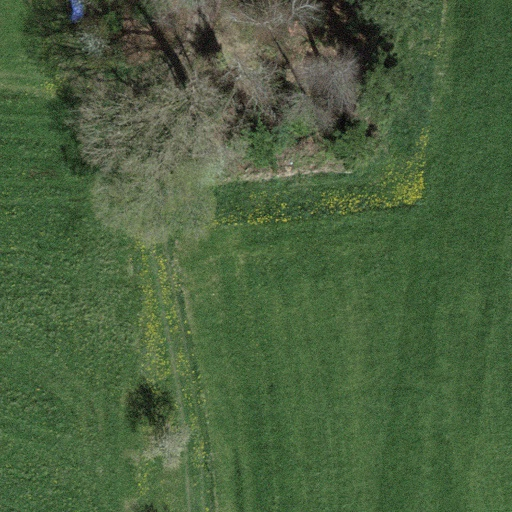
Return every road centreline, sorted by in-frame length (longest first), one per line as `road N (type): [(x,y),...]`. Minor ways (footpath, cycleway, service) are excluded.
road 1 (track): [(196,511),(164,266),(176,187),(177,74),(195,0)]
road 2 (track): [(332,0),(177,74)]
